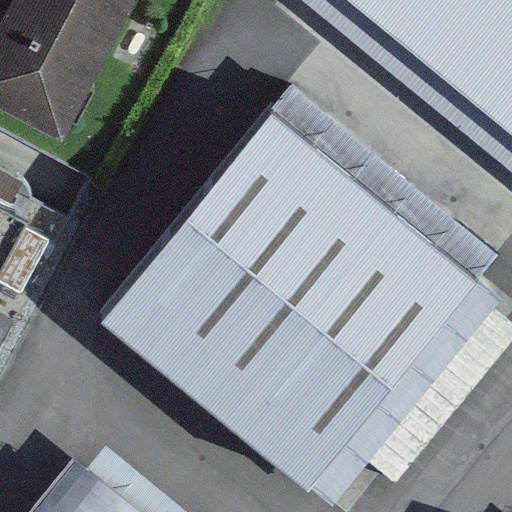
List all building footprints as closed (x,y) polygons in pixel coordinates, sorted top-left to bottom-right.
[(8,0),(0,17),(0,94),(63,126),(126,0),(8,0)] [(511,0),(316,0),(511,162),(511,0)] [(334,484),(495,291),(273,106),(112,299),(334,484)] [(0,194),(0,265),(22,222),(29,209),(0,194)] [(49,236),(22,222),(0,265),(0,277),(22,289),(49,236)] [(152,511),(94,464),(53,511),(152,511)]
